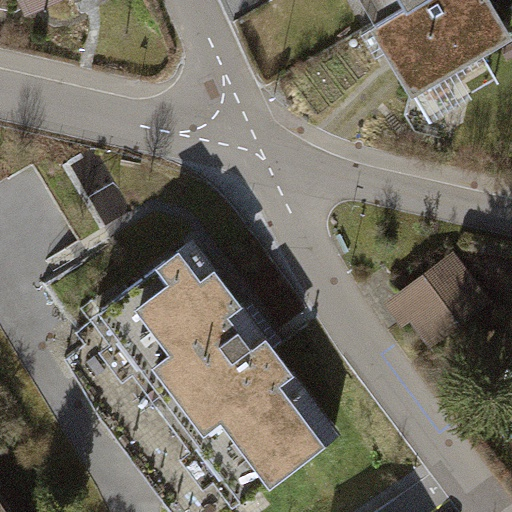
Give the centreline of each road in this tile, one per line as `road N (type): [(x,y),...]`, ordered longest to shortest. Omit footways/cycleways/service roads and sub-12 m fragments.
road 1 (residential): [(265,157),(352,322),(491,511)]
road 2 (residential): [(0,93),(265,157)]
road 3 (residential): [(511,214),(265,157)]
road 4 (residential): [(265,157),(193,0)]
